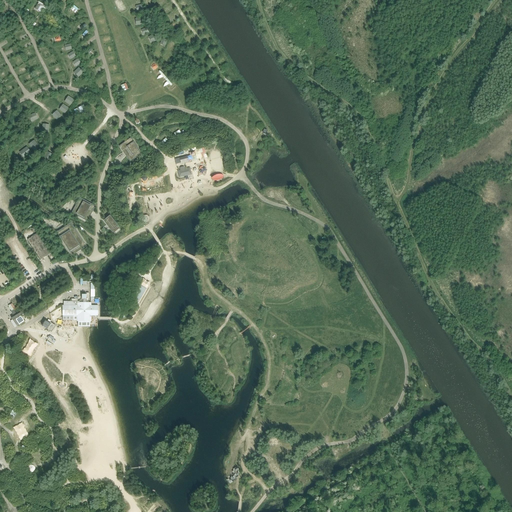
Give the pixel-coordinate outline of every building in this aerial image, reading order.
[(127,141),(120,147),(130,161),(141,154),(130,139),(127,141)] [(95,206),(81,199),(73,213),(87,221),(95,206)] [(119,228),(110,217),(104,221),(113,233),(119,228)] [(86,246),(71,224),(57,233),(72,255),(86,246)] [(38,233),(28,240),(41,260),(51,253),(38,233)] [(146,288),(139,284),(131,299),(137,303),(146,288)] [(63,306),(62,306),(62,316),(77,316),(77,322),(91,322),(91,316),(98,316),(98,306),(91,306),(91,303),(79,303),(79,302),(63,301),(63,306)] [(13,310),(11,312),(14,317),(11,319),(16,326),(24,321),(21,316),(29,311),(27,309),(17,315),(13,310)] [(45,320),(42,325),(49,330),(53,325),(45,320)] [(54,339),(50,337),(49,338),(52,340),(52,342),(48,340),(47,342),(51,345),(52,344),(54,344),(56,342),(53,340),(54,339)] [(30,339),(22,351),(30,357),(38,346),(30,339)] [(336,379),(337,380),(339,380),(340,380),(342,380),(343,379),(344,378),(344,376),(344,375),(343,373),(342,372),(341,371),(339,371),(338,371),(337,372),(336,373),(335,375),(335,376),(335,378),(336,379)] [(35,466),(29,464),(26,470),(32,472),(35,466)]
